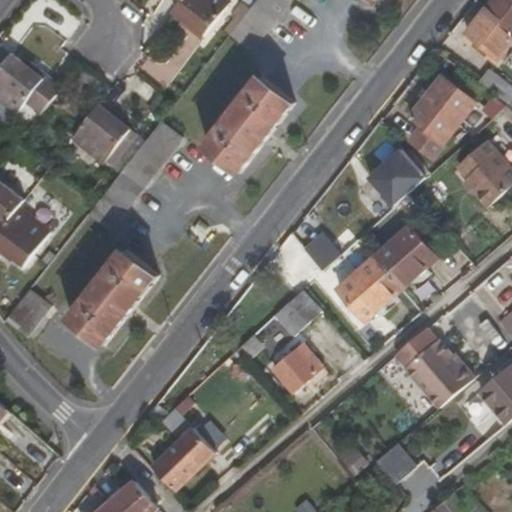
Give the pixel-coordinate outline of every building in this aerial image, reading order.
[(233,3),(229,0),(184,0),(176,10),(187,18),(192,22),(188,27),(204,40),(233,3)] [(259,0),(232,35),(252,51),(283,12),(292,0),(259,0)] [(468,33),(500,58),(511,43),(511,0),(494,0),(487,8),(468,33)] [(17,47),(45,11),(37,4),(8,39),(17,47)] [(187,18),(183,23),(188,27),(192,22),(187,18)] [(151,50),(140,71),(164,83),(175,62),(151,50)] [(42,115),(64,87),(33,62),(29,66),(25,62),(14,55),(0,73),(0,97),(19,112),(27,103),(42,115)] [(511,85),(490,68),(480,80),(506,100),(511,93),(511,85)] [(297,103),(264,77),(210,147),(242,172),(297,103)] [(444,77),(413,117),(425,126),(414,140),(434,156),(476,103),(444,77)] [(107,162),(133,130),(122,123),(118,119),(122,113),(106,101),(76,138),(107,162)] [(122,113),(118,119),(122,123),(126,117),(122,113)] [(164,121),(124,171),(95,210),(91,214),(112,230),(145,188),(185,137),(164,121)] [(461,167),(470,178),(465,182),(487,208),(511,185),(511,169),(489,142),(461,167)] [(396,206),(430,176),(405,148),(373,177),(387,192),(385,194),(396,206)] [(53,232),(22,207),(26,202),(0,180),(0,251),(8,258),(13,252),(18,256),(28,264),(53,232)] [(74,302),(101,265),(96,261),(114,236),(88,217),(42,278),(74,302)] [(412,227),(377,257),(404,288),(439,258),(412,227)] [(310,247),(328,266),(347,250),(329,230),(310,247)] [(161,275),(129,250),(73,320),(106,346),(161,275)] [(8,258),(13,262),(18,256),(13,252),(8,258)] [(367,319),(404,288),(377,257),(341,289),(367,319)] [(511,259),(510,258),(495,273),(510,289),(511,286),(511,259)] [(53,305),(33,288),(8,320),(29,335),(53,305)] [(295,337),(322,311),(304,290),(276,315),(295,337)] [(511,310),(499,321),(511,335),(511,310)] [(255,335),(243,346),(253,358),(266,347),(255,335)] [(408,368),(442,407),(474,380),(453,356),(441,341),(408,368)] [(323,367),(305,346),(276,369),(295,392),(323,367)] [(453,356),(474,380),(478,376),(458,353),(453,356)] [(511,366),(482,391),(509,424),(511,421),(511,366)] [(195,403),(188,396),(169,414),(160,423),(174,438),(192,420),(185,413),(195,403)] [(0,401),(0,420),(9,410),(0,401)] [(151,414),(160,423),(169,414),(159,404),(151,414)] [(196,429),(156,467),(178,490),(217,451),(196,429)] [(412,451),(405,443),(386,459),(393,467),(412,451)] [(357,445),(341,457),(354,475),(371,464),(357,445)] [(139,482),(111,505),(116,511),(155,511),(161,507),(139,482)]
